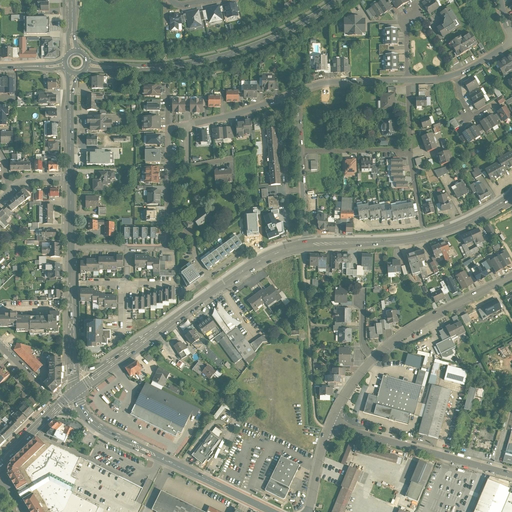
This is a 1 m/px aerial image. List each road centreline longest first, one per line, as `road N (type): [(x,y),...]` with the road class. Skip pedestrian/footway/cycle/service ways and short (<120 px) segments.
road 1 (primary): [(341,0),(287,35),(201,62),(84,64)]
road 2 (residential): [(511,276),(391,342),(348,387),(328,424)]
road 3 (tertiary): [(93,422),(272,511)]
road 4 (residential): [(511,475),(328,424)]
road 5 (tertiary): [(146,338),(262,259),(308,245)]
road 6 (track): [(326,428),(313,414),(308,245)]
road 7 (residential): [(169,171),(168,248),(70,247)]
